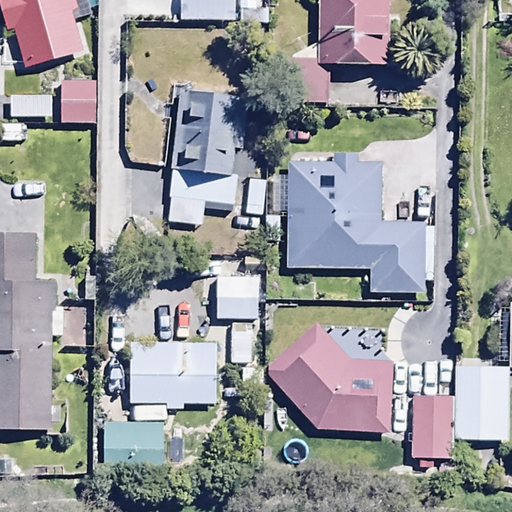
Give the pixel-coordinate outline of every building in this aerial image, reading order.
[(0,0),(0,5),(7,34),(12,32),(21,69),(81,53),(70,10),(77,8),(74,0),(0,0)] [(235,0),(180,0),(180,20),(235,21),(235,0)] [(317,0),(317,56),(286,55),(285,102),(328,103),(328,63),(388,64),(388,0),(317,0)] [(93,82),(60,81),(59,123),(92,123),(93,82)] [(245,98),(181,90),(165,222),(199,226),(202,201),(234,204),(237,174),(232,173),(235,150),(239,151),(245,98)] [(50,97),(8,96),(8,118),(50,119),(50,97)] [(289,162),(285,268),(369,269),(369,293),(421,293),(421,219),(378,219),(378,163),(353,162),(353,153),(331,153),(331,162),(289,162)] [(266,183),(248,181),(245,216),(262,218),(266,183)] [(33,235),(0,234),(0,425),(47,426),(48,333),(62,333),(63,306),(52,306),(53,280),(33,280),(33,235)] [(256,277),(214,277),(215,321),(256,320),(256,277)] [(252,325),(228,324),(227,363),(251,364),(252,325)] [(347,361),(315,324),(262,369),(314,429),(389,431),(391,362),(347,361)] [(213,404),(214,345),(128,343),(126,404),(130,404),(129,422),(161,422),(166,422),(166,410),(182,410),(182,404),(213,404)] [(449,458),(450,437),(503,438),(504,366),(451,365),(450,397),(409,396),(408,457),(449,458)] [(161,422),(129,422),(102,421),(101,467),(160,468),(161,422)]
